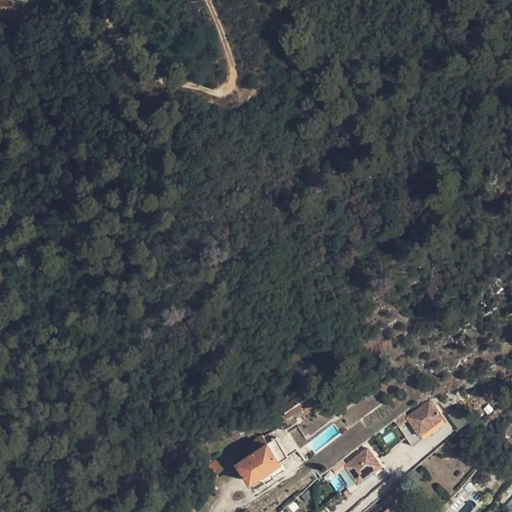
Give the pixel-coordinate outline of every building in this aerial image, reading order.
[(309,391),(282,408),(287,416),(302,407),(305,410),(317,402),(309,391)] [(430,401),(408,418),(420,434),(442,417),(430,401)] [(414,446),(424,438),(404,413),(395,420),(414,446)] [(280,426),(263,436),(279,462),(297,450),(295,448),(296,447),(293,443),(287,435),(280,426)] [(279,462),(263,436),(262,435),(246,446),(251,454),(238,462),(250,482),(258,476),(259,477),(262,478),(272,472),(272,469),(271,467),(279,462)] [(367,448),(345,465),(358,481),(380,465),(367,448)] [(216,459),(209,466),(216,474),(223,467),(216,459)] [(352,493),(361,486),(358,481),(345,465),(342,460),(332,467),(352,493)] [(272,472),(262,478),(266,483),(275,477),(272,472)] [(402,511),(395,503),(384,511),(402,511)]
